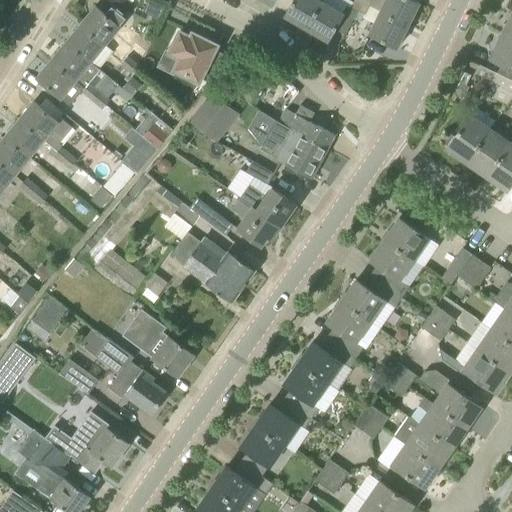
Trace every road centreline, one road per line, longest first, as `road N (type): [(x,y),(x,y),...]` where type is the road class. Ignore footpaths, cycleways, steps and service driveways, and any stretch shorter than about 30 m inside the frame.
road 1 (unclassified): [(124,511),(388,145)]
road 2 (residential): [(388,145),(275,43),(205,0)]
road 3 (unclassified): [(388,145),(464,0)]
road 4 (residential): [(511,234),(388,145)]
